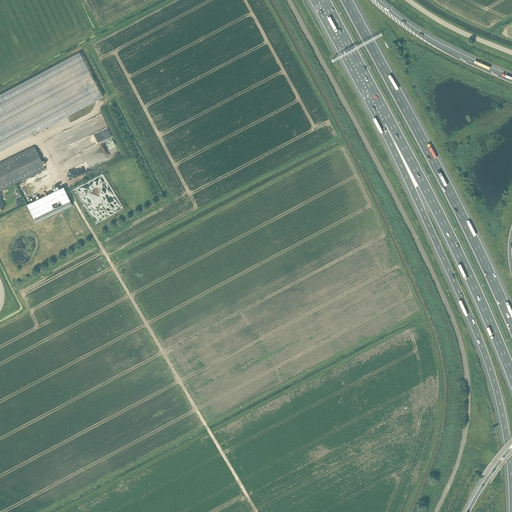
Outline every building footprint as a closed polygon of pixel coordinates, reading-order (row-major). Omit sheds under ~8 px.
[(0,150),(67,116),(103,97),(80,52),(43,71),(0,94),(0,150)] [(103,133),(90,138),(93,144),(106,139),(103,133)] [(0,190),(45,169),(35,146),(0,162),(0,190)] [(65,167),(67,175),(80,171),(77,163),(65,167)] [(63,186),(27,204),(28,207),(36,222),(72,205),(63,186)]
